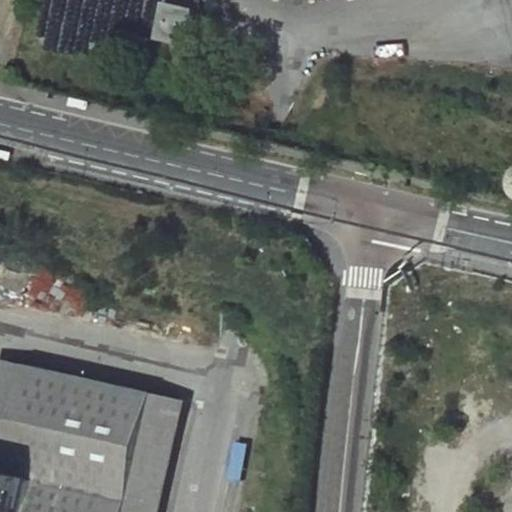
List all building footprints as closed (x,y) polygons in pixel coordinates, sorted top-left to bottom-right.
[(162,4),(153,39),(181,45),(190,11),(162,4)] [(94,101),(74,97),(73,105),(92,109),(94,101)] [(0,157),(13,161),(16,152),(0,148),(0,157)] [(34,353),(11,457),(32,462),(55,357),(34,353)] [(32,462),(21,511),(151,511),(178,382),(55,357),(32,462)] [(178,382),(151,511),(172,511),(199,386),(178,382)] [(453,511),(460,444),(418,440),(411,511),(453,511)] [(7,456),(0,488),(0,511),(21,511),(32,462),(11,457),(7,456)]
